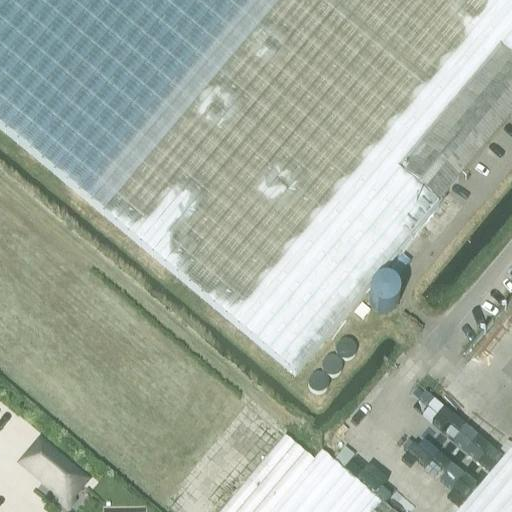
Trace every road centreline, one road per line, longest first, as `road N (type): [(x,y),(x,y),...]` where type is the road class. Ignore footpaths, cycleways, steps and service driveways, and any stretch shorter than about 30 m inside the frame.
road 1 (unknown): [(159,511),(0,372)]
road 2 (unclassified): [(414,365),(511,249)]
